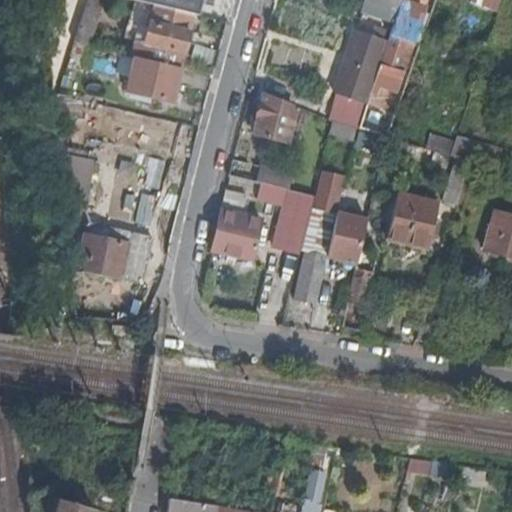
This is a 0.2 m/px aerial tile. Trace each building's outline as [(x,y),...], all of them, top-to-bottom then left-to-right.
[(89,0),(75,43),(90,47),(104,0),(89,0)] [(203,0),(138,0),(200,14),(203,0)] [(367,0),(361,21),(367,23),(369,18),(394,26),(403,0),(367,0)] [(407,47),(416,49),(423,28),(416,26),(422,11),(403,5),(391,39),(393,40),(384,67),(380,66),(373,86),(399,95),(406,74),(399,72),(407,47)] [(136,59),(182,70),(195,16),(156,7),(147,44),(137,42),(133,58),(136,59)] [(374,31),(355,86),(370,91),(386,44),(384,43),(386,35),(374,31)] [(410,75),(419,50),(416,49),(407,47),(399,72),(406,74),(410,75)] [(174,104),(182,70),(136,59),(128,93),(132,94),(152,98),(174,104)] [(370,91),(355,86),(351,101),(366,106),(370,91)] [(152,98),(132,94),(131,99),(150,103),(152,98)] [(292,111),(293,106),(269,97),(267,106),(263,105),(259,121),(260,121),(256,137),(289,145),(296,113),(292,111)] [(355,142),(358,130),(334,123),(331,136),(355,142)] [(510,151),(458,136),(451,157),(473,163),(503,172),(510,151)] [(511,151),(510,151),(503,172),(511,174),(511,151)] [(76,210),(87,211),(89,187),(94,163),(83,160),(78,187),(76,210)] [(289,193),(292,178),(234,163),(230,178),(289,193)] [(318,209),(337,215),(345,178),(325,173),(318,209)] [(248,197),(227,193),(213,253),(253,263),(263,222),(242,217),(248,197)] [(285,254),(301,259),(303,252),(313,209),(315,200),(289,193),(283,216),(293,219),(285,254)] [(439,205),(398,195),(388,242),(429,251),(439,205)] [(328,258),(329,258),(339,216),(337,215),(318,209),(313,209),(303,252),(307,253),(328,258)] [(511,217),(497,213),(485,253),(511,260),(511,217)] [(293,219),(283,216),(275,252),(285,254),(293,219)] [(87,274),(126,283),(137,236),(91,226),(85,255),(91,257),(87,274)] [(137,236),(126,283),(146,287),(156,240),(137,236)] [(317,308),(328,258),(307,253),(296,303),(317,308)] [(351,305),(352,305),(368,309),(377,276),(358,272),(351,305)] [(368,309),(352,305),(346,329),(362,334),(368,309)] [(423,325),(418,343),(437,349),(443,331),(423,325)] [(310,477),(312,477),(321,479),(326,455),(315,452),(310,477)] [(433,467),(412,464),(410,474),(432,477),(433,467)] [(458,483),(460,472),(433,467),(432,477),(458,483)] [(487,478),(460,472),(458,483),(458,484),(484,491),(487,478)] [(320,511),(321,510),(320,508),(327,480),(321,479),(312,477),(306,505),(305,505),(303,511),(320,511)] [(127,511),(129,507),(102,501),(99,511),(127,511)] [(217,511),(218,510),(170,502),(169,511),(217,511)]
